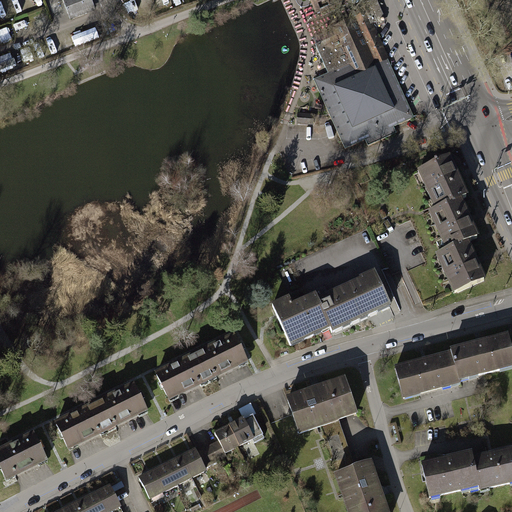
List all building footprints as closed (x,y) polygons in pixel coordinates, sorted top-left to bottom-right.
[(63,0),(71,20),(96,10),(91,0),(63,0)] [(315,0),(322,14),(352,0),(315,0)] [(9,4),(0,7),(0,13),(2,21),(13,17),(9,4)] [(317,80),(347,150),(418,120),(380,33),(377,26),(380,24),(382,27),(388,25),(389,20),(385,10),(381,8),(368,13),(367,17),(368,19),(343,29),(346,36),(319,48),(332,74),(317,80)] [(0,58),(0,65),(2,71),(16,67),(12,55),(0,58)] [(317,114),(299,113),(299,124),(316,124),(317,114)] [(418,173),(436,211),(458,201),(466,197),(449,159),(418,173)] [(427,215),(445,254),(467,243),(475,239),(458,201),(436,211),(427,215)] [(436,257),(454,296),(485,282),(467,243),(445,254),(436,257)] [(274,308),(291,347),(325,332),(328,339),(390,312),(375,276),(313,303),(311,299),(292,307),(290,301),(274,308)] [(511,342),(509,332),(452,346),(453,351),(460,379),(511,365),(511,342)] [(237,336),(198,356),(211,382),(250,362),(237,336)] [(453,351),(396,366),(404,398),(461,383),(460,379),(453,351)] [(198,356),(159,376),(172,402),(211,382),(198,356)] [(345,375),(288,395),(301,433),(320,426),(340,419),(358,413),(345,375)] [(137,386),(98,406),(111,432),(150,412),(137,386)] [(98,406),(58,426),(72,451),(111,432),(98,406)] [(252,406),(240,412),(245,421),(257,415),(252,406)] [(243,419),(229,426),(240,446),(252,440),(255,445),(264,440),(255,422),(247,426),(243,419)] [(320,426),(336,472),(356,465),(340,419),(320,426)] [(219,440),(211,444),(219,460),(227,456),(226,453),(240,446),(229,426),(215,434),(219,440)] [(35,435),(0,452),(0,463),(9,481),(48,461),(35,435)] [(206,467),(219,460),(211,444),(198,451),(206,467)] [(196,448),(181,455),(193,477),(207,470),(206,467),(198,451),(196,448)] [(511,449),(475,458),(482,490),(483,494),(511,487),(511,449)] [(474,454),(421,465),(430,502),(482,490),(475,458),(474,454)] [(181,455),(167,463),(178,485),(193,477),(181,455)] [(336,472),(349,511),(391,511),(373,459),(356,465),(336,472)] [(167,463),(153,470),(164,492),(178,485),(167,463)] [(153,470),(138,477),(150,499),(164,492),(153,470)] [(110,483),(96,490),(107,511),(108,511),(122,505),(110,483)] [(107,511),(96,490),(82,497),(90,511),(107,511)] [(90,511),(82,497),(68,505),(72,511),(90,511)]
